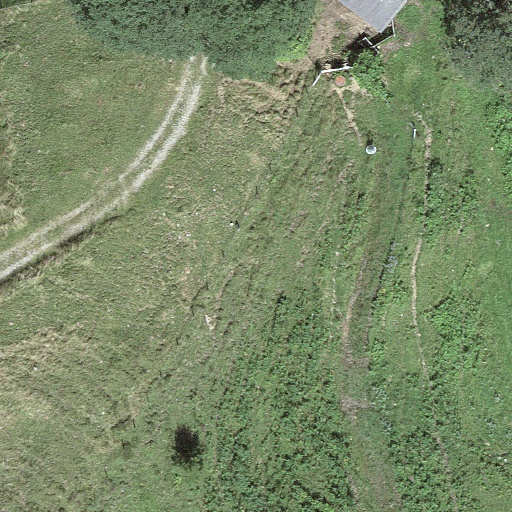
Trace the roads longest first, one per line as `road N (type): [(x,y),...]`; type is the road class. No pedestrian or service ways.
road 1 (track): [(145,173),(215,87),(202,0)]
road 2 (track): [(0,289),(145,173)]
